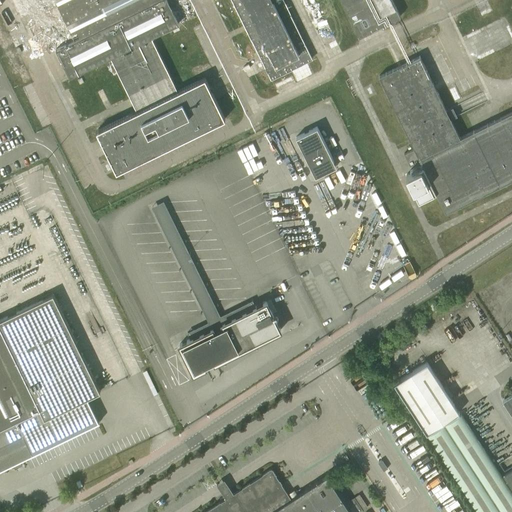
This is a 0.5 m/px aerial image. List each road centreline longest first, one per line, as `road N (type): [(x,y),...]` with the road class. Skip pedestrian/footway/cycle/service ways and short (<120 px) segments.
road 1 (tertiary): [(84,511),(511,233)]
road 2 (unknown): [(252,113),(242,127),(109,189),(5,0)]
road 3 (unknown): [(345,63),(441,263)]
road 4 (unknown): [(197,0),(252,113)]
